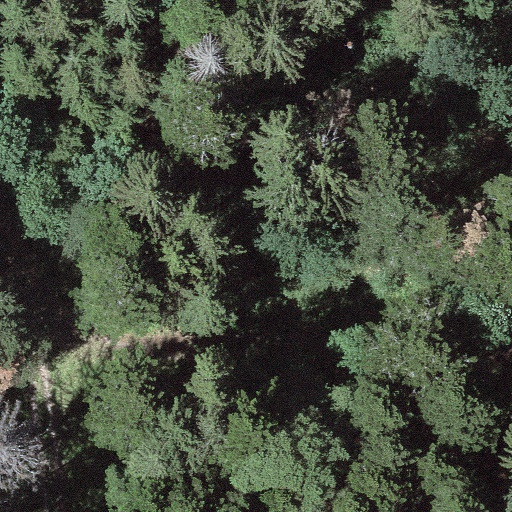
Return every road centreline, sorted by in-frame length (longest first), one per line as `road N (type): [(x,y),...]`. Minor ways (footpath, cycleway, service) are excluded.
road 1 (track): [(511,304),(428,282),(329,281),(39,301)]
road 2 (track): [(0,213),(58,367),(77,511)]
